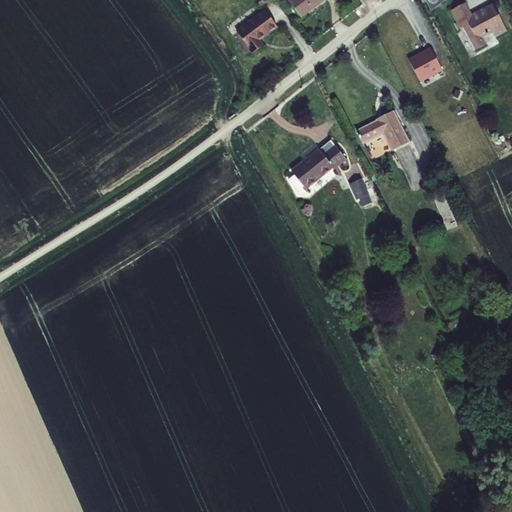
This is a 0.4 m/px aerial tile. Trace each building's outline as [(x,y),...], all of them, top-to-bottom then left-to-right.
[(298,22),(327,0),(288,0),(284,3),(298,22)] [(423,0),(432,10),(445,0),(423,0)] [(487,40),(500,34),(486,7),(465,18),(459,6),(446,13),(451,24),(447,26),(453,36),(457,33),(469,55),(481,50),(476,41),(485,37),(487,40)] [(259,46),(277,33),(266,18),(236,40),(252,61),(264,53),(259,46)] [(431,47),(407,57),(418,82),(442,72),(431,47)] [(391,154),(409,145),(394,114),(356,133),(358,136),(355,137),(357,142),(360,141),(363,146),(383,136),(391,154)] [(332,171),(347,160),(336,144),(321,156),(317,152),(293,170),(305,189),(331,169),(332,171)] [(359,203),(371,198),(362,181),(350,188),(359,203)]
